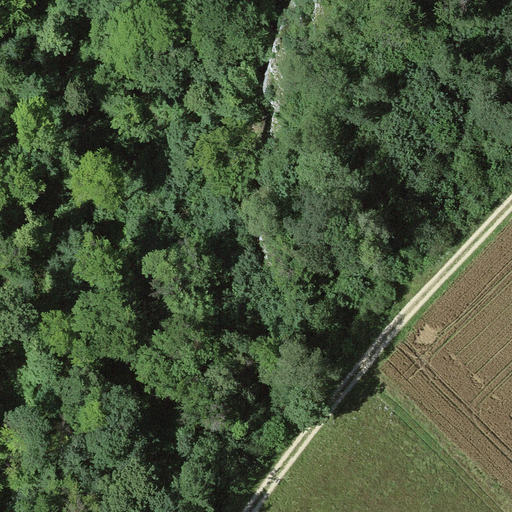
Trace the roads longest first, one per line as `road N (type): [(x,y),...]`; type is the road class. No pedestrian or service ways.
road 1 (track): [(423,295),(248,511)]
road 2 (track): [(511,201),(423,295)]
